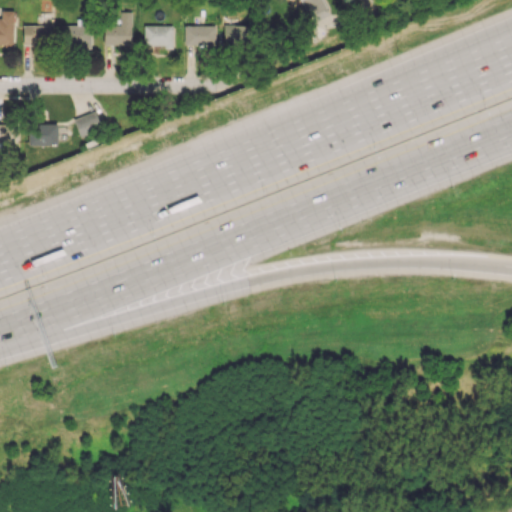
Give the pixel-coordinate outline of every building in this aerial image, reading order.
[(300,0),(308,17),(327,8),(322,0),(300,0)] [(0,44),(12,44),(13,10),(0,10),(0,21),(0,44)] [(104,24),(103,44),(131,45),(132,11),(120,11),(120,25),(104,24)] [(53,13),(38,12),(38,24),(52,25),(53,13)] [(63,47),(91,46),(90,24),(62,25),(63,47)] [(223,44),(248,45),(248,25),(223,24),(223,44)] [(22,44),(51,45),(52,25),(23,25),(22,44)] [(143,45),(172,46),(172,25),(143,25),(143,45)] [(183,44),(215,45),(216,25),(184,25),(183,44)] [(79,136),(101,128),(94,110),(73,118),(79,136)] [(0,123),(0,142),(17,142),(17,123),(0,123)] [(57,124),(28,123),(28,145),(56,145),(57,124)]
